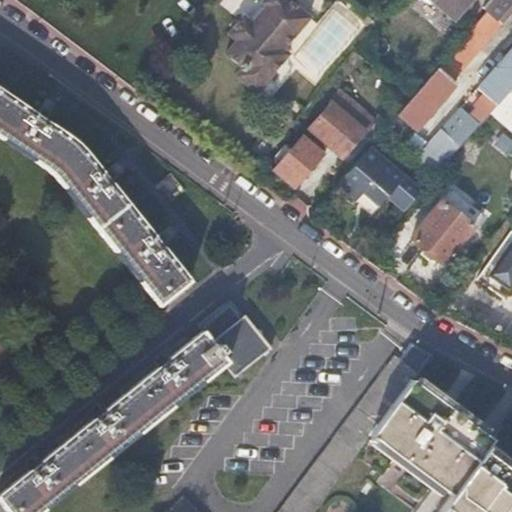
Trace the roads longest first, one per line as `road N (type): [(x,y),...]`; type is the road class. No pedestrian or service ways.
road 1 (residential): [(0,470),(292,232)]
road 2 (residential): [(0,29),(292,232)]
road 3 (residential): [(292,232),(419,329),(511,380)]
